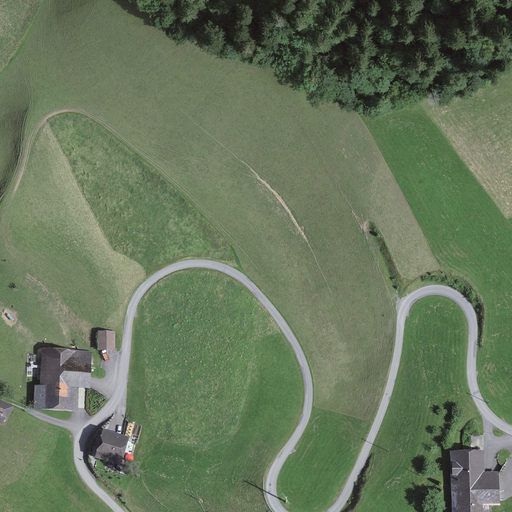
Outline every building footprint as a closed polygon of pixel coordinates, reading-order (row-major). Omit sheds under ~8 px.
[(116,334),(101,334),(101,352),(116,352),(116,334)] [(92,355),(47,353),(46,389),(41,389),(40,407),(78,409),(79,389),(91,389),(92,355)] [(15,410),(0,402),(0,417),(9,422),(15,410)] [(130,441),(107,435),(100,459),(123,466),(130,441)] [(487,455),(454,456),(455,511),(491,511),(491,506),(501,505),(500,475),(488,475),(487,455)]
